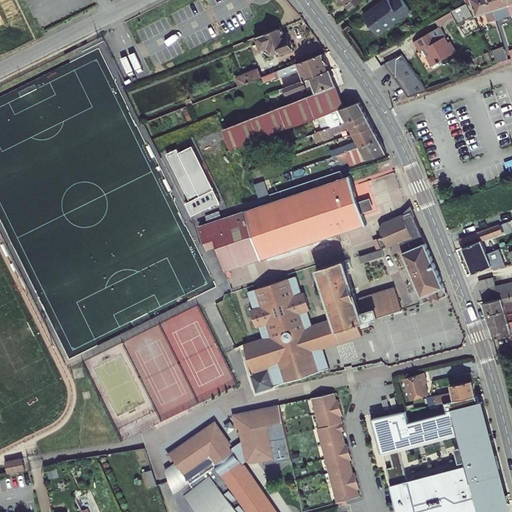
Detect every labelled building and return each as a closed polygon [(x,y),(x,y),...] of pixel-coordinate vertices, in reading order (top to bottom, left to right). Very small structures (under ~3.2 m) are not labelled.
[(338,0),(347,12),(362,1),(361,0),(338,0)] [(398,0),(384,0),(360,16),(373,35),(407,12),(398,0)] [(461,8),(445,17),(453,30),(469,22),(481,19),(481,22),(511,11),(511,0),(458,0),(457,0),(461,8)] [(274,33),(272,28),(250,37),(251,39),(250,40),(253,47),(255,46),(256,49),(260,47),(262,51),(266,49),(267,52),(274,49),(275,52),(286,47),(284,44),(286,42),(283,35),(281,36),(279,31),(274,33)] [(435,44),(429,34),(411,44),(416,55),(418,53),(422,60),(424,58),(430,68),(454,55),(448,45),(445,46),(441,41),(435,44)] [(511,50),(502,54),(504,62),(511,59),(511,50)] [(497,51),(485,54),(492,67),(501,63),(497,51)] [(339,146),(350,166),(382,154),(353,101),(343,106),(319,52),(293,63),(299,80),(294,83),(297,89),(310,84),(313,93),(283,106),(292,125),(334,109),(341,123),(328,128),(326,125),(321,127),(324,133),(328,131),(331,135),(345,130),(352,142),(339,146)] [(410,96),(428,89),(402,54),(387,63),(410,96)] [(142,65),(129,71),(131,77),(145,72),(142,65)] [(256,78),(252,69),(231,79),(235,88),(256,78)] [(193,213),(220,198),(192,140),(165,151),(193,213)] [(248,210),(200,226),(206,246),(216,243),(225,271),(264,258),(338,233),(367,224),(363,213),(367,211),(365,206),(363,200),(359,202),(351,176),(343,178),(341,170),(281,190),(283,198),(248,210)] [(258,198),(268,195),(264,182),(254,185),(258,198)] [(370,198),(363,200),(365,206),(367,211),(374,209),(370,198)] [(383,223),(380,228),(407,217),(414,214),(413,212),(411,206),(403,214),(383,223)] [(404,252),(426,243),(414,214),(407,217),(380,228),(383,236),(378,238),(382,249),(388,246),(399,242),(404,252)] [(454,238),(468,273),(486,266),(487,269),(500,266),(495,248),(483,251),(478,238),(497,233),(494,225),(454,238)] [(426,243),(404,252),(422,296),(425,302),(433,299),(434,301),(448,295),(444,287),(426,243)] [(361,264),(383,256),(381,249),(359,257),(361,264)] [(258,344),(243,350),(264,395),(329,372),(323,353),(362,339),(358,327),(396,314),(392,298),(357,309),(359,316),(357,317),(338,264),(313,274),(329,322),(307,330),(302,316),(305,314),(300,297),(297,298),(291,283),(244,298),(249,315),(246,317),(252,334),(255,333),(258,344)] [(481,288),(496,284),(494,277),(479,281),(481,288)] [(511,292),(510,283),(503,284),(506,297),(511,295),(511,292)] [(481,288),(483,295),(497,291),(496,286),(496,284),(481,288)] [(506,297),(503,284),(496,286),(497,291),(499,298),(499,299),(506,297)] [(483,295),(484,301),(499,298),(497,291),(483,295)] [(483,303),(487,314),(506,310),(511,308),(511,295),(506,297),(499,299),(483,303)] [(243,350),(222,306),(212,312),(233,356),(243,350)] [(511,313),(507,315),(506,310),(487,314),(490,326),(511,321),(511,313)] [(511,334),(511,330),(511,328),(511,321),(490,326),(494,338),(509,335),(511,334)] [(446,402),(476,395),(471,372),(457,375),(459,383),(451,385),(452,392),(427,398),(429,406),(446,402)] [(424,373),(405,378),(411,400),(428,395),(425,383),(427,383),(424,373)] [(476,395),(446,402),(448,411),(409,422),(406,411),(374,418),(382,452),(389,450),(394,466),(387,468),(398,511),(491,511),(482,479),(490,477),(490,478),(493,477),(500,475),(498,471),(497,471),(478,402),(476,395)] [(332,396),(311,402),(319,431),(317,432),(336,505),(357,499),(355,492),(357,491),(353,476),(351,476),(348,463),(350,462),(345,447),(343,447),(340,434),(342,433),(338,418),(342,417),(338,403),(335,403),(332,396)] [(291,459),(280,404),(233,414),(237,428),(240,427),(243,441),(232,449),(225,439),(226,438),(224,434),(222,435),(218,429),(219,428),(218,426),(216,426),(215,424),(212,426),(211,425),(209,426),(210,428),(200,435),(199,434),(195,436),(196,438),(189,442),(189,441),(185,444),(186,445),(175,452),(174,451),(172,452),(173,454),(171,455),(173,458),(172,458),(173,461),(174,460),(177,464),(166,472),(174,495),(195,479),(199,485),(188,493),(195,502),(193,503),(199,511),(274,511),(272,507),(273,506),(270,503),(269,503),(261,493),(263,492),(260,488),(259,489),(251,478),(252,477),(249,473),(248,474),(243,467),(245,467),(242,462),(245,460),(247,461),(249,462),(250,463),(252,463),(263,461),(270,459),(269,456),(273,455),(275,462),(291,459)] [(231,422),(224,426),(229,432),(235,428),(231,422)] [(270,459),(263,461),(263,465),(275,462),(273,455),(269,456),(270,459)] [(6,465),(8,473),(25,469),(24,462),(6,465)] [(153,470),(144,472),(148,488),(158,485),(153,470)] [(195,479),(174,495),(180,511),(199,511),(193,503),(195,502),(188,493),(199,485),(195,479)]
